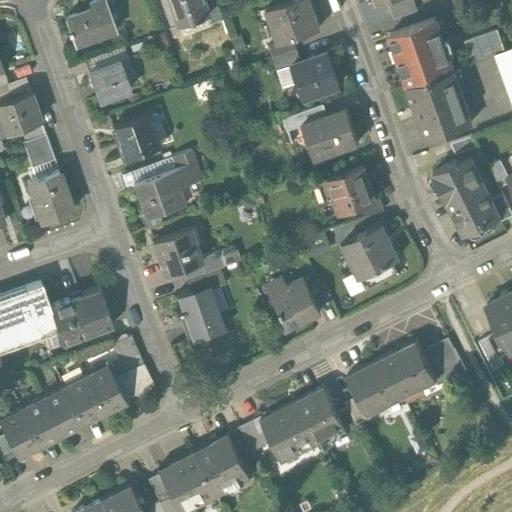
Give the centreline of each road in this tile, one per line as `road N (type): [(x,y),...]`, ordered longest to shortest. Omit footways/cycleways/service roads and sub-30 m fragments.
road 1 (residential): [(340,0),(446,277)]
road 2 (residential): [(446,277),(181,407)]
road 3 (residential): [(19,0),(104,227)]
road 4 (residential): [(181,407),(0,507)]
road 5 (residential): [(104,227),(181,407)]
